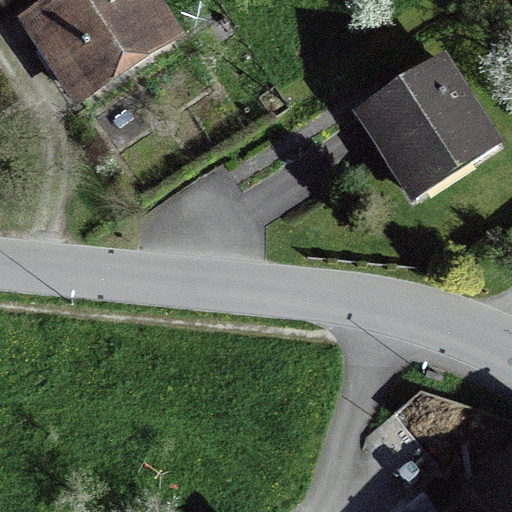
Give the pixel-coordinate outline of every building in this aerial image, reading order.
[(160,0),(54,0),(20,23),(78,109),(186,38),(160,0)] [(505,145),(446,54),(353,113),(412,204),(505,145)] [(0,110),(19,97),(0,68),(0,110)] [(80,198),(97,225),(113,215),(96,188),(80,198)] [(511,511),(511,448),(461,492),(468,500),(454,511),(511,511)]
